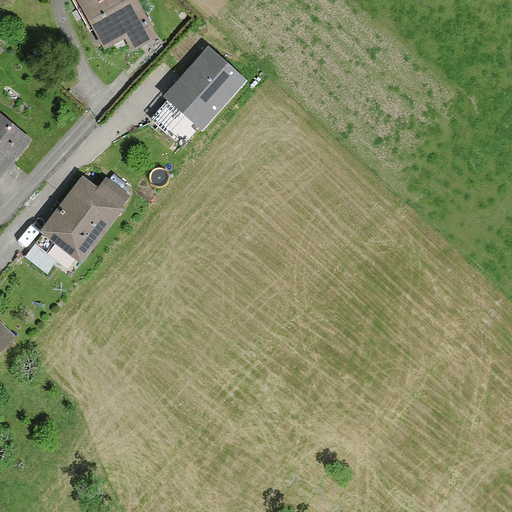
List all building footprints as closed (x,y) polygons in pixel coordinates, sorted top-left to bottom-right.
[(158,39),(136,0),(72,0),(102,51),(123,39),(131,54),(158,39)] [(247,84),(208,50),(164,101),(203,135),(247,84)] [(0,176),(32,143),(0,113),(0,176)] [(79,177),(37,231),(80,265),(132,200),(104,177),(94,189),(79,177)] [(0,351),(16,336),(0,320),(0,351)]
